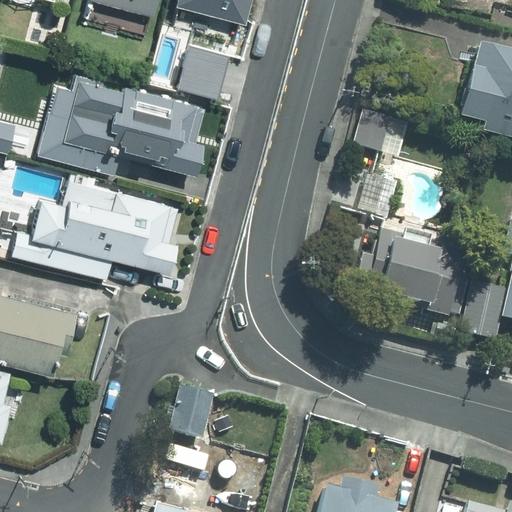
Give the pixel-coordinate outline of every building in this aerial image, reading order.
[(85,0),(81,14),(150,33),(158,0),(85,0)] [(511,42),(485,35),(463,115),(488,122),(486,128),(511,134),(511,42)] [(199,137),(207,105),(81,73),(65,136),(200,170),(208,139),(199,137)] [(407,119),(362,108),(354,142),(399,152),(407,119)] [(14,117),(0,113),(0,151),(5,153),(14,117)] [(389,219),(399,176),(367,169),(358,212),(389,219)] [(28,202),(15,252),(111,276),(117,253),(174,267),(181,239),(172,236),(181,201),(71,174),(65,199),(43,193),(40,206),(28,202)] [(410,228),(382,224),(373,289),(428,297),(427,308),(449,311),(459,244),(408,237),(410,228)] [(73,309),(0,290),(0,356),(52,370),(56,354),(61,355),(73,309)] [(0,434),(6,436),(14,399),(3,397),(9,367),(0,365),(0,434)] [(206,439),(216,388),(178,379),(167,431),(206,439)] [(207,459),(164,447),(159,468),(202,479),(207,459)] [(393,511),(397,498),(376,494),(378,480),(346,473),(344,488),(323,484),(318,511),(393,511)] [(511,511),(511,494),(508,510),(464,499),(460,511),(511,511)] [(218,511),(157,500),(154,511),(218,511)]
